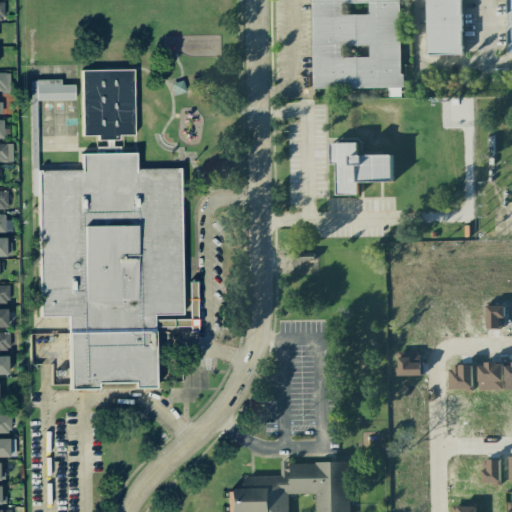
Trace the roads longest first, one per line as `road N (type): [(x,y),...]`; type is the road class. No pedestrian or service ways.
road 1 (residential): [(255,0),(259,335),(229,402),(162,465),(128,511)]
road 2 (residential): [(511,445),(435,445),(434,368),(441,348),(511,343)]
